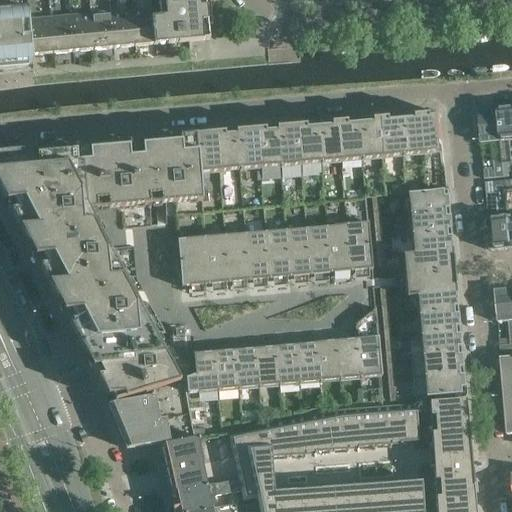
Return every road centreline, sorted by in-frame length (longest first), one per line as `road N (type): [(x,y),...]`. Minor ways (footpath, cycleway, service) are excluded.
road 1 (residential): [(456,89),(0,131)]
road 2 (unknown): [(465,175),(234,194),(180,210)]
road 3 (residential): [(284,26),(511,6)]
road 4 (residential): [(492,456),(474,268)]
road 5 (residential): [(474,268),(456,89)]
road 6 (residential): [(123,511),(78,398),(45,401)]
